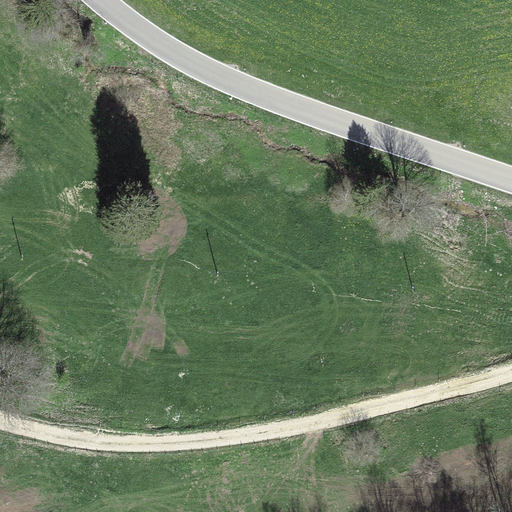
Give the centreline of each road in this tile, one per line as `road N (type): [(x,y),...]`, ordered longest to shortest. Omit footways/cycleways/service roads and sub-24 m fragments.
road 1 (track): [(511,370),(268,432),(187,441),(96,441),(0,422)]
road 2 (tertiary): [(101,0),(167,49),(257,92),(511,180)]
